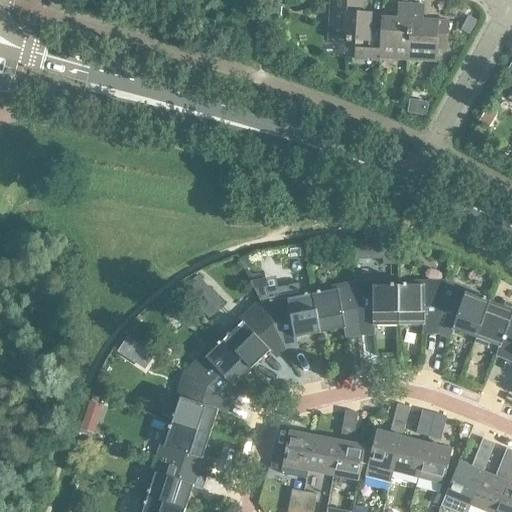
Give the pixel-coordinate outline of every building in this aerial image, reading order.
[(363,1),(350,0),(330,0),(328,39),(355,41),(354,59),(379,60),(381,23),(370,22),(370,12),(363,12),(363,1)] [(381,23),(379,60),(380,60),(380,58),(408,59),(411,5),(398,4),(397,18),(381,18),(381,23)] [(424,5),(411,5),(408,59),(436,61),(437,50),(447,50),(449,21),(423,20),(424,5)] [(270,20),(280,21),(281,7),(271,6),(270,20)] [(470,35),(477,21),(468,16),(461,30),(470,35)] [(489,126),(497,115),(487,109),(479,120),(489,126)] [(355,260),(365,259),(365,244),(354,245),(355,260)] [(396,244),(382,244),(383,259),(383,264),(396,264),(396,244)] [(240,262),(244,270),(247,268),(251,267),(247,259),(240,262)] [(374,326),(400,325),(399,285),(395,285),(395,283),(392,283),(392,285),(387,285),(387,281),(374,281),(374,285),(356,286),(358,312),(374,312),(374,326)] [(404,283),(404,285),(399,285),(400,325),(425,325),(425,312),(442,312),(446,285),(425,285),(425,281),(413,281),(413,285),(407,285),(407,283),(404,283)] [(467,292),(446,285),(442,312),(457,317),(453,330),(477,338),(490,301),(486,299),(487,298),(484,297),(483,298),(479,297),(480,293),(468,289),(467,292)] [(318,291),(318,293),(314,294),(321,333),(347,328),(344,315),(358,312),(356,286),(339,289),(339,286),(326,288),(326,291),(321,292),(321,290),(318,291)] [(289,298),(263,303),(276,328),(293,325),(296,338),(321,333),(314,294),(309,295),(308,292),(305,293),(306,295),(301,296),(300,293),(288,295),(289,298)] [(511,308),(490,301),(477,338),(476,342),(487,347),(489,343),(501,347),(505,335),(511,337),(511,308)] [(276,328),(263,303),(262,304),(244,321),(241,318),(232,328),(235,330),(231,334),(229,332),(227,334),(229,336),(225,339),(252,367),(271,350),(263,341),(276,328)] [(144,342),(153,334),(143,323),(134,331),(144,342)] [(127,358),(128,358),(137,343),(127,337),(118,352),(127,358)] [(207,357),(189,374),(213,388),(225,376),(233,385),(252,367),(225,339),(222,342),(221,341),(218,343),(220,344),(216,348),(213,345),(204,354),(207,357)] [(211,434),(219,409),(207,405),(213,388),(189,374),(181,397),(178,396),(174,408),(177,409),(176,414),(174,413),(173,416),(175,417),(173,421),(211,434)] [(391,483),(394,471),(403,437),(402,437),(410,406),(398,403),(390,434),(377,430),(365,476),(391,483)] [(358,413),(346,410),(341,434),(354,436),(358,413)] [(428,436),(434,413),(422,410),(416,433),(423,435),(428,436)] [(447,416),(434,413),(428,436),(441,440),(447,416)] [(80,429),(94,433),(98,421),(84,416),(80,429)] [(165,446),(161,459),(187,467),(191,454),(203,458),(211,434),(173,421),(172,426),(170,425),(169,427),(171,428),(169,433),(166,432),(161,445),(165,446)] [(276,447),(270,468),(282,470),(281,474),(306,479),(308,470),(308,471),(315,436),(289,431),(288,436),(286,449),(276,447)] [(286,449),(288,436),(279,434),(276,447),(286,449)] [(340,440),(315,436),(308,471),(333,475),(340,440)] [(418,478),(427,444),(403,437),(394,471),(418,478)] [(450,483),(445,495),(441,506),(455,511),(466,511),(470,505),(483,472),(495,443),(482,438),(471,467),(459,462),(450,483)] [(88,451),(97,454),(101,442),(92,439),(88,451)] [(359,480),(366,445),(340,440),(333,475),(359,480)] [(427,444),(418,478),(444,485),(444,481),(450,483),(459,462),(450,459),(453,450),(427,444)] [(483,472),(470,505),(487,511),(493,511),(509,475),(511,467),(511,450),(506,448),(495,476),(483,472)] [(149,492),(148,496),(186,509),(194,484),(182,480),(187,467),(161,459),(156,472),(153,471),(148,483),(152,484),(150,489),(149,489),(148,492),(149,492)] [(493,511),(511,511),(511,467),(509,475),(493,511)] [(292,489),(287,511),(301,511),(305,492),(292,489)] [(314,511),(318,494),(305,492),(301,511),(314,511)] [(144,503),(146,504),(144,508),(140,507),(138,511),(184,511),(186,509),(148,496),(147,501),(145,500),(144,503)]
